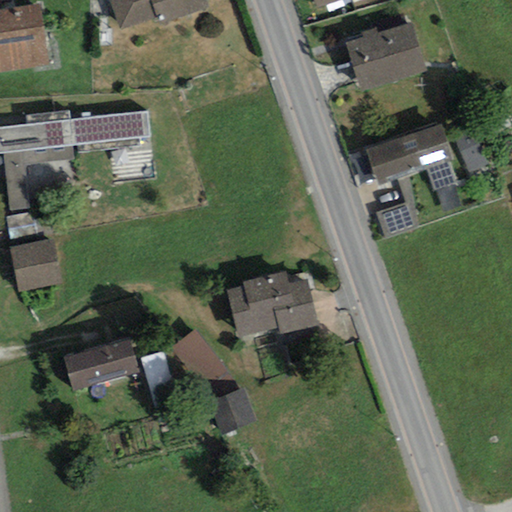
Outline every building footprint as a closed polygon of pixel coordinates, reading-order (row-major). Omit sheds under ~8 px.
[(19,0),(0,0),(0,75),(51,69),(40,6),(21,8),(19,0)] [(113,0),(121,24),(155,13),(157,19),(207,3),(205,0),(113,0)] [(414,20),(345,41),(359,86),(428,64),(414,20)] [(28,125),(0,127),(0,155),(3,155),(9,214),(25,212),(20,163),(72,158),(71,147),(77,147),(78,156),(144,148),(144,141),(152,140),(149,111),(72,119),(71,112),(27,116),(28,125)] [(441,123),(367,150),(378,181),(453,154),(441,123)] [(458,135),(473,172),(491,164),(476,128),(458,135)] [(386,235),(418,229),(414,206),(382,212),(386,235)] [(56,242),(14,249),(21,288),(63,280),(56,242)] [(289,272),(228,287),(240,336),(317,317),(307,278),(291,282),(289,272)] [(127,335),(60,352),(70,390),(140,372),(127,335)] [(144,358),(155,388),(175,381),(165,351),(144,358)]
